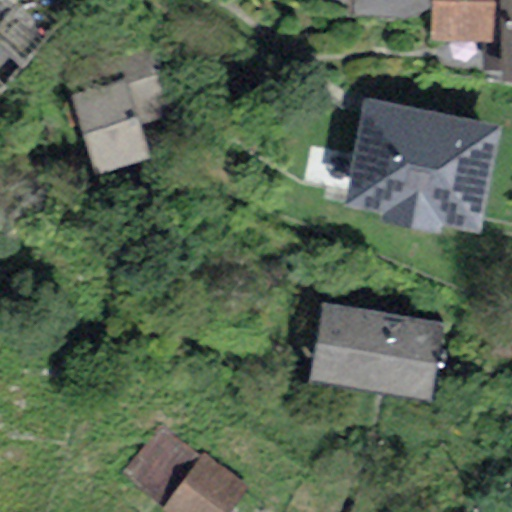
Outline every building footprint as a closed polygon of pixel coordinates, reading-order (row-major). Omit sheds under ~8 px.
[(511,0),(350,0),(351,13),(431,10),(431,34),(484,37),(488,69),(511,68),(511,0)] [(121,78),(73,88),(90,169),(148,157),(140,120),(176,113),(163,53),(118,62),(121,78)] [(501,125),(370,95),(347,196),(477,226),(501,125)] [(435,310),(320,295),(310,368),(425,383),(435,310)] [(220,511),(240,484),(158,426),(124,474),(178,511),(220,511)]
